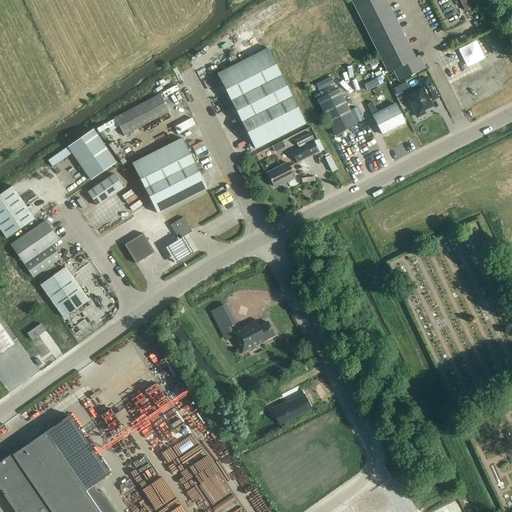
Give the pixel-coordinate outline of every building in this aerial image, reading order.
[(266,0),(258,4),(260,10),(272,5),(270,0),(266,0)] [(394,70),(399,81),(421,70),(423,68),(422,65),(420,61),(418,59),(415,59),(385,0),(356,0),(353,2),(388,73),(394,70)] [(460,1),(454,5),(461,15),(467,11),(460,1)] [(428,5),(418,10),(422,20),(432,15),(428,5)] [(244,36),(247,43),(255,40),(252,33),(244,36)] [(297,39),(287,46),(290,50),(300,43),(297,39)] [(306,124),(268,48),(217,74),(255,149),(306,124)] [(368,73),(376,69),(370,55),(361,60),(368,73)] [(350,70),(344,72),(344,74),(337,76),(339,83),(353,79),(350,70)] [(427,78),(419,81),(423,89),(408,96),(410,101),(409,102),(416,117),(425,113),(423,111),(432,106),(430,101),(437,98),(427,78)] [(401,92),(398,87),(393,89),(396,95),(401,92)] [(376,98),(382,95),(378,88),(372,90),(376,98)] [(317,100),(335,136),(357,125),(338,89),(317,100)] [(160,95),(115,118),(124,136),(169,112),(160,95)] [(372,102),(367,105),(382,135),(405,123),(396,105),(378,114),(372,102)] [(116,163),(93,129),(67,147),(90,181),(116,163)] [(310,133),(294,141),(297,147),(298,146),(299,148),(305,145),(305,143),(313,139),(310,133)] [(151,202),(201,177),(182,138),(132,163),(151,202)] [(110,148),(120,148),(119,140),(110,140),(110,148)] [(271,146),(274,152),(285,147),(282,141),(271,146)] [(319,152),(313,141),(291,152),(297,163),(319,152)] [(286,180),(287,182),(295,178),(287,163),(267,173),(274,187),(286,180)] [(97,206),(123,188),(114,174),(87,192),(97,206)] [(201,177),(151,202),(157,213),(207,188),(201,177)] [(12,186),(0,194),(0,229),(6,238),(34,219),(12,186)] [(125,204),(133,199),(131,195),(122,199),(125,204)] [(191,230),(183,218),(170,225),(178,238),(191,230)] [(45,221),(10,245),(33,278),(61,258),(52,245),(59,240),(45,221)] [(143,234),(124,245),(136,264),(155,252),(143,234)] [(183,237),(165,248),(175,264),(193,254),(183,237)] [(88,300),(65,267),(40,285),(64,318),(88,300)] [(221,331),(234,324),(224,305),(211,312),(221,331)] [(232,332),(242,352),(265,340),(274,335),(267,322),(258,326),(255,321),(232,332)] [(0,324),(0,354),(14,344),(0,324)] [(41,324),(27,334),(32,341),(46,331),(41,324)] [(280,415),(276,417),(279,424),(311,408),(300,388),(304,396),(287,405),(285,402),(276,407),(280,415)] [(96,437),(107,430),(102,421),(96,424),(93,420),(112,409),(109,404),(106,406),(100,395),(85,404),(89,411),(83,415),(96,437)] [(98,493),(93,485),(110,474),(70,415),(13,455),(12,454),(0,461),(0,490),(15,511),(115,511),(101,491),(98,493)] [(107,423),(112,432),(108,434),(114,442),(128,432),(117,416),(107,423)] [(127,478),(145,467),(127,438),(109,450),(127,478)] [(198,449),(178,462),(186,473),(205,461),(198,449)] [(170,479),(180,472),(173,462),(163,469),(170,479)] [(198,489),(186,494),(190,504),(202,500),(198,489)]
